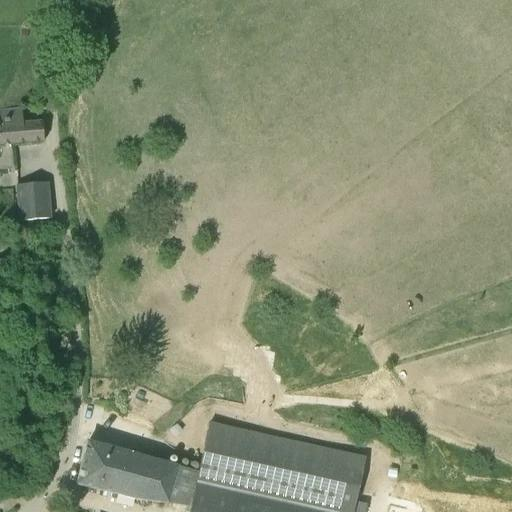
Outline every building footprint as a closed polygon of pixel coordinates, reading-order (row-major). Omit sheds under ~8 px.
[(0,111),(0,142),(13,142),(13,145),(43,142),(42,124),(25,125),(24,110),(11,111),(0,111)] [(47,185),(17,187),(19,222),(50,219),(47,185)] [(197,474),(198,474),(197,482),(325,511),(352,511),(365,459),(209,424),(197,474)] [(135,500),(191,505),(197,482),(198,474),(197,474),(190,472),(190,470),(87,443),(76,486),(135,500)] [(325,511),(197,482),(191,505),(189,511),(325,511)]
